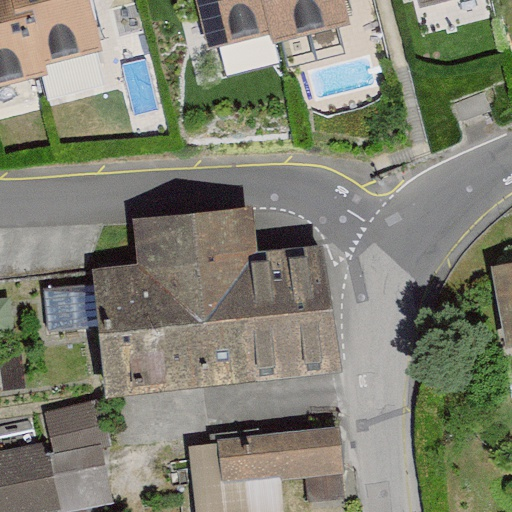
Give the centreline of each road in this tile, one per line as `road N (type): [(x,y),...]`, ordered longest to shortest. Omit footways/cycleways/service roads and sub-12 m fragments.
road 1 (residential): [(0,201),(312,190),(407,243)]
road 2 (unclassified): [(397,511),(380,346),(388,283),(407,243)]
road 3 (unclassified): [(407,243),(446,196),(511,157)]
